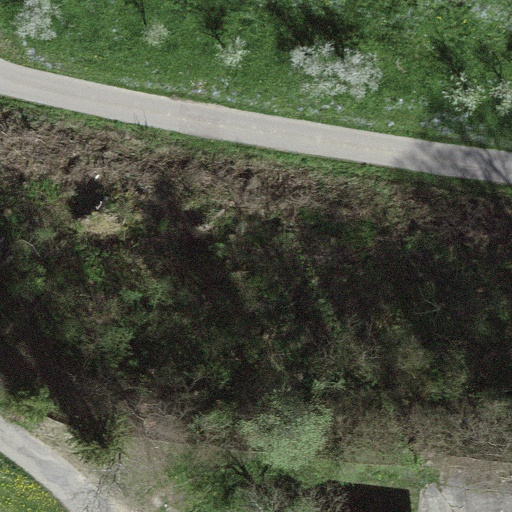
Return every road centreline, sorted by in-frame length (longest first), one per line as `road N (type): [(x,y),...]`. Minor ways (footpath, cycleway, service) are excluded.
road 1 (unclassified): [(0,79),(511,169)]
road 2 (unclassified): [(0,434),(92,511)]
